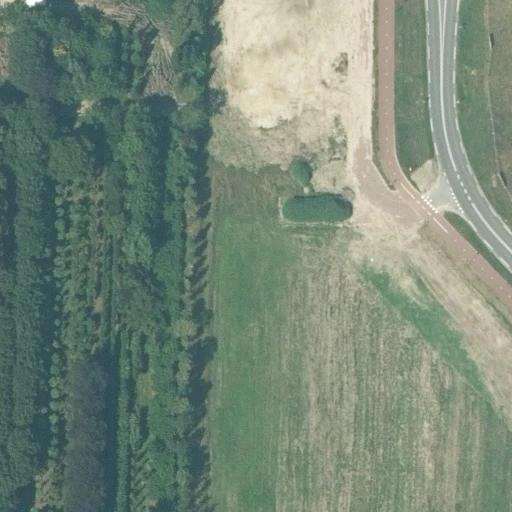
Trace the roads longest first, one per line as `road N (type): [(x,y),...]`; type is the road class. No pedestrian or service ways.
road 1 (residential): [(362,220),(277,215),(272,511)]
road 2 (residential): [(362,220),(360,0)]
road 3 (tertiary): [(462,187),(441,106),(442,56)]
